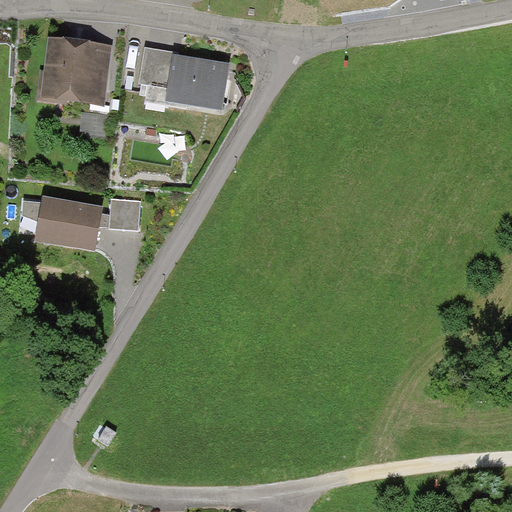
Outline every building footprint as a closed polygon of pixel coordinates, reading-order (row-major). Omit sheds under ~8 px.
[(51,40),(45,85),(39,84),(37,102),(68,106),(68,102),(104,106),(112,48),(51,40)] [(140,85),(168,89),(172,56),(178,57),(178,54),(146,49),(140,85)] [(168,89),(166,104),(223,113),(231,66),(215,63),(178,57),(172,56),(168,89)] [(109,117),(82,114),(80,138),(107,141),(109,117)] [(44,198),(43,204),(23,202),(23,217),(38,225),(35,244),(95,255),(100,228),(110,229),(111,216),(102,215),(103,208),(44,198)] [(141,202),(112,200),(111,216),(110,229),(139,231),(141,202)]
